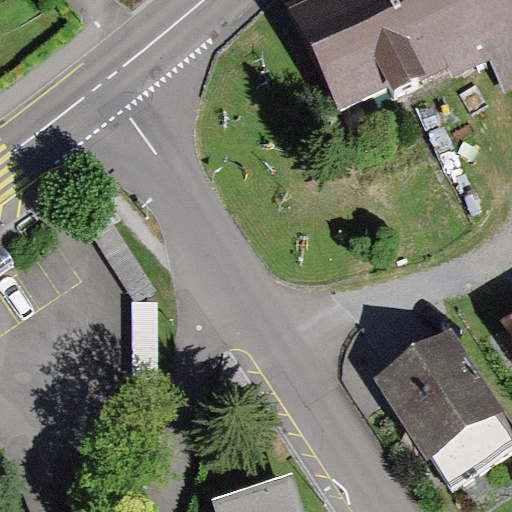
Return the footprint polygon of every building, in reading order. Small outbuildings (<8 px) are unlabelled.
[(511,0),(304,0),(290,7),(342,112),(392,88),(396,97),(450,70),(454,80),(492,61),(507,91),(511,89),(511,0)] [(109,220),(89,232),(136,305),(156,293),(109,220)] [(4,251),(0,253),(0,276),(15,266),(4,251)] [(159,305),(136,305),(133,305),(133,383),(160,383),(159,305)] [(511,325),(502,332),(511,347),(511,325)] [(507,418),(453,335),(375,386),(429,469),(434,465),(454,496),(511,458),(511,439),(501,422),(507,418)] [(212,508),(213,511),(303,511),(294,482),(212,508)]
